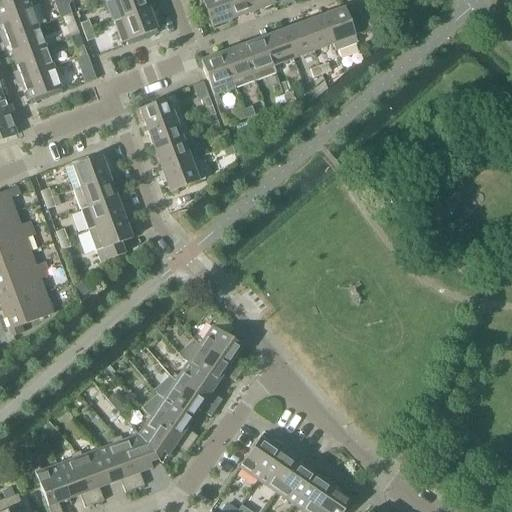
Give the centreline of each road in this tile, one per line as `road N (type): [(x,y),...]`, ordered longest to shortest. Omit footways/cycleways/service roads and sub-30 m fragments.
road 1 (residential): [(184,259),(146,203),(113,110)]
road 2 (residential): [(172,0),(188,43),(179,61),(123,83),(113,110)]
road 3 (residential): [(187,498),(270,368)]
road 4 (residential): [(381,473),(270,368)]
road 5 (residential): [(270,368),(184,259)]
road 6 (residential): [(0,172),(26,162),(49,131),(113,110)]
